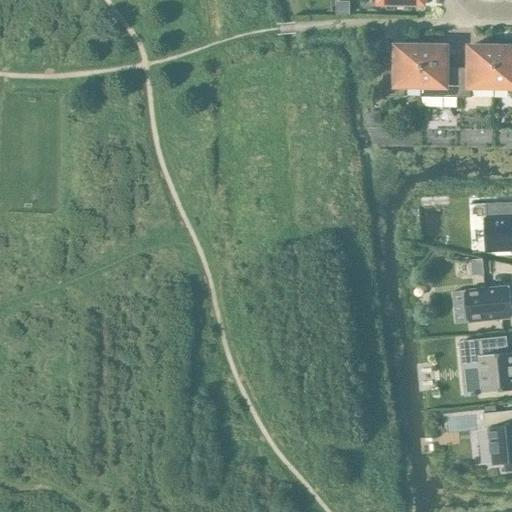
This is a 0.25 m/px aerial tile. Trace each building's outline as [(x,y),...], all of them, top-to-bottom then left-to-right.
[(421,97),(421,47),(415,47),(415,44),(400,44),(400,47),(396,46),(396,67),(383,67),(383,97),(404,97),(404,95),(406,87),(420,87),(420,97),(421,97)] [(428,47),(421,47),(421,97),(443,97),(457,98),(458,68),(446,68),(446,47),(442,47),(442,44),(428,44),(428,47)] [(511,98),(511,44),(501,45),(501,48),(495,48),(494,88),(508,88),(510,97),(510,98),(511,98)] [(494,88),(495,48),(488,48),(488,45),(474,45),(474,48),(470,48),(470,69),(458,68),(457,98),(470,98),(470,88),(494,88)] [(511,202),(485,204),(485,205),(487,249),(511,247),(511,202)] [(482,259),(470,260),(472,276),(484,275),(482,259)] [(511,314),(509,286),(464,291),(467,323),(511,318),(511,314)] [(505,338),(460,343),(462,367),(478,366),(481,394),(511,390),(511,352),(507,353),(505,338)] [(511,410),(482,414),(483,430),(489,430),(493,465),(505,464),(505,472),(511,471),(511,410)]
